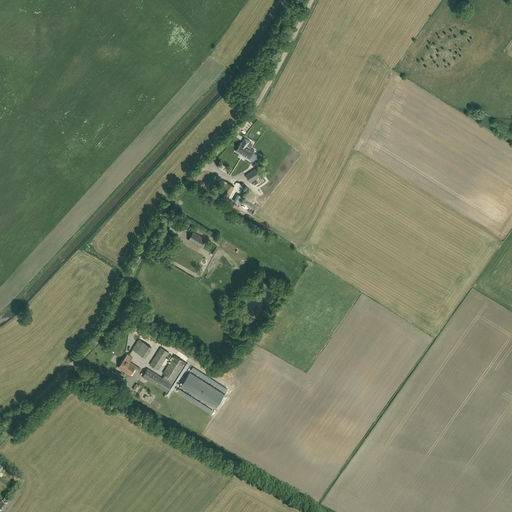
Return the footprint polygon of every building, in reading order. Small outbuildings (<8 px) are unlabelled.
[(241,142),(236,151),(252,161),(253,160),(256,155),(252,153),(254,151),(254,150),(250,148),(247,146),(250,142),(250,141),(245,138),(242,142),(241,142)] [(257,167),(246,175),(250,182),(262,175),(257,167)] [(175,232),(178,226),(173,223),(170,229),(175,232)] [(200,247),(205,239),(193,232),(188,240),(200,247)] [(169,244),(165,252),(170,255),(174,246),(169,244)] [(153,347),(148,344),(139,339),(132,349),(146,358),(153,347)] [(158,370),(169,352),(161,347),(150,365),(158,370)] [(174,380),(185,362),(174,355),(163,373),(174,380)] [(130,375),(134,369),(139,371),(140,369),(124,358),(118,367),(130,375)] [(172,384),(162,378),(147,368),(142,376),(167,392),(172,384)] [(187,371),(178,385),(212,408),(222,393),(187,371)]
